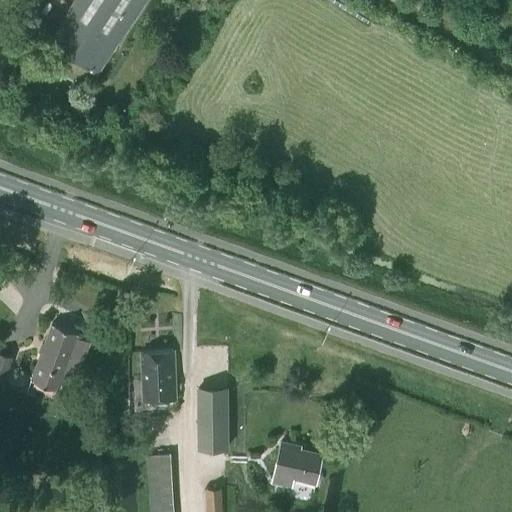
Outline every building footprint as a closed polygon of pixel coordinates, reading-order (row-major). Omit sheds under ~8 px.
[(74,0),(48,41),(96,73),(144,0),(74,0)] [(81,136),(108,148),(114,132),(87,121),(81,136)] [(30,379),(57,389),(66,363),(80,368),(90,341),(76,336),(78,332),(51,323),(30,379)] [(175,349),(144,351),(147,398),(178,396),(177,377),(175,377),(175,366),(176,366),(175,349)] [(0,385),(11,356),(0,352),(0,385)] [(227,386),(197,386),(198,448),(228,448),(227,386)] [(280,440),(272,480),(292,484),(293,476),(316,481),(322,453),(293,446),(294,444),(280,440)] [(174,511),(171,452),(147,454),(149,511),(174,511)] [(207,488),(208,511),(222,511),(221,488),(207,488)]
